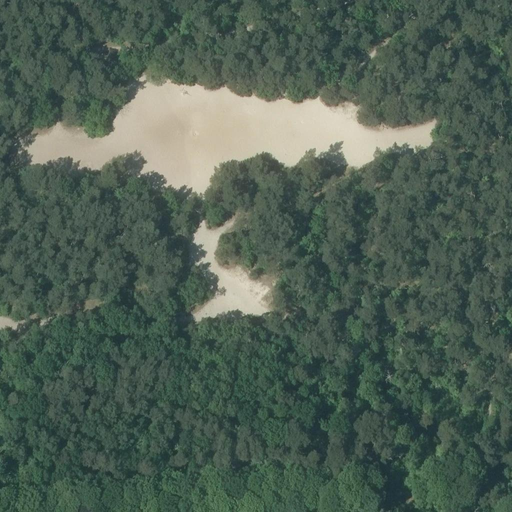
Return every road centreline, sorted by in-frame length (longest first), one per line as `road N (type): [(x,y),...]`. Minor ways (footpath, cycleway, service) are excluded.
road 1 (track): [(182,42),(0,54)]
road 2 (track): [(467,492),(292,507)]
road 3 (track): [(342,0),(182,42)]
